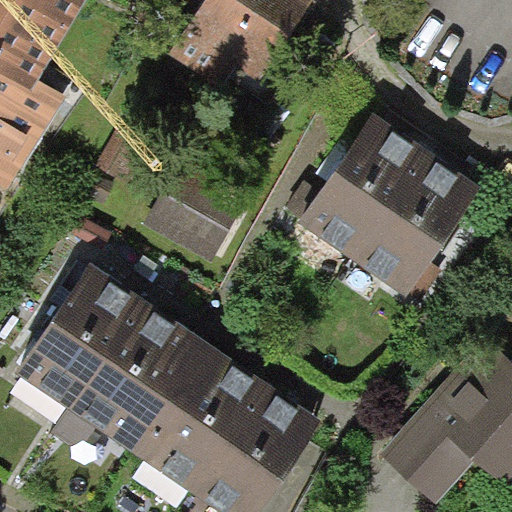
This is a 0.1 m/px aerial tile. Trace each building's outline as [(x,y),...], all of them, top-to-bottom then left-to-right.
[(89,0),(0,0),(0,182),(8,187),(64,99),(38,83),(89,0)] [(134,0),(135,0),(126,21),(162,34),(174,0),(134,0)] [(315,0),(208,0),(187,35),(175,55),(225,86),(234,71),(262,87),(315,0)] [(354,262),(425,155),(370,119),(299,225),(354,262)] [(134,153),(110,138),(91,169),(115,183),(134,153)] [(482,194),(425,155),(354,262),(411,300),(482,194)] [(179,177),(151,229),(213,262),(241,209),(179,177)] [(6,375),(63,413),(136,305),(78,267),(6,375)] [(196,346),(136,305),(63,413),(124,454),(196,346)] [(404,329),(372,305),(356,325),(388,350),(404,329)] [(511,366),(484,343),(385,459),(437,503),(472,462),(511,495),(511,366)] [(196,346),(124,454),(182,492),(254,384),(196,346)] [(257,511),(316,425),(254,384),(182,492),(211,511),(257,511)]
